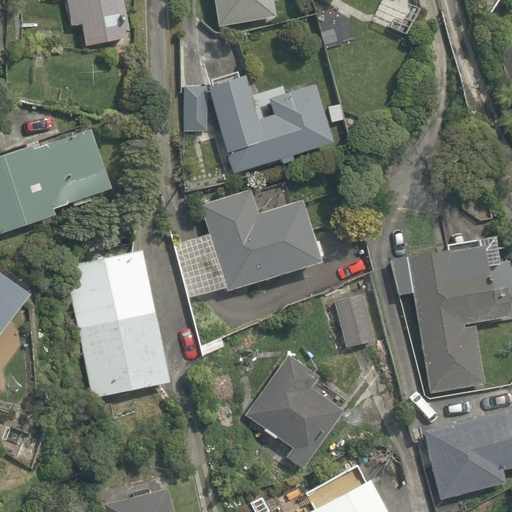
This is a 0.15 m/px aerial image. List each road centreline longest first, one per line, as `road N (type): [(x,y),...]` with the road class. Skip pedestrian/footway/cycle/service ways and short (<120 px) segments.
road 1 (residential): [(157,0),(164,146),(156,206)]
road 2 (unknown): [(440,0),(498,140)]
